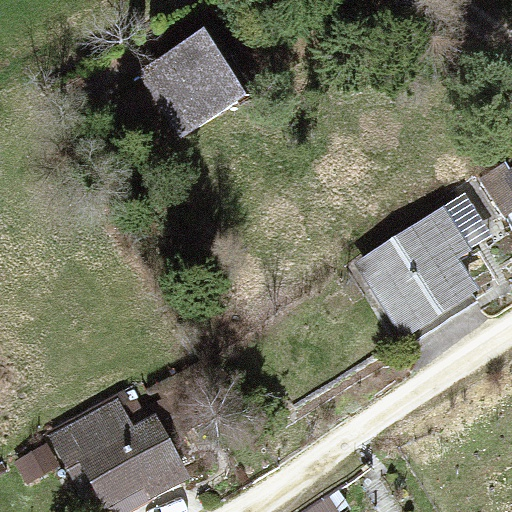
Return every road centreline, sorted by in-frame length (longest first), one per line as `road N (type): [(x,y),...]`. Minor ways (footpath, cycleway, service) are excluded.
road 1 (residential): [(511,330),(234,511)]
road 2 (track): [(179,0),(0,90)]
